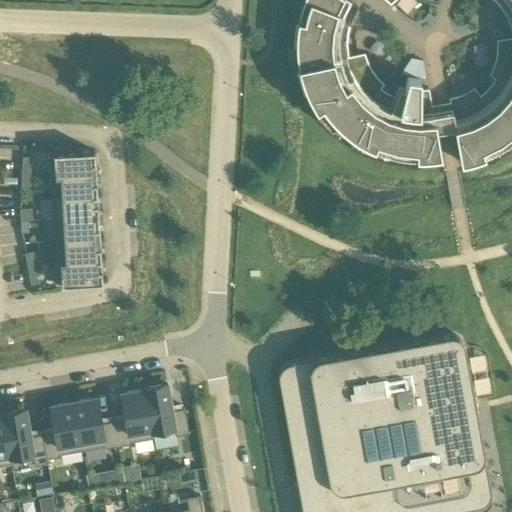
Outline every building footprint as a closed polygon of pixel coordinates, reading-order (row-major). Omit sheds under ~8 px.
[(511,0),(386,0),(390,3),(392,0),(494,0),(496,2),(503,10),(508,20),(502,22),(506,37),(496,38),(496,48),(495,57),(492,66),(488,74),(494,77),(488,86),(480,94),(473,86),(465,91),(457,95),(448,97),(450,106),(441,107),(432,109),(430,100),(428,88),(418,89),(419,80),(413,79),(407,78),(405,87),(398,85),(396,90),(387,85),(379,79),(372,71),(367,62),(364,52),(354,54),(353,47),(353,40),(346,39),(350,22),(357,6),(347,0),(302,0),(296,22),(295,41),(296,59),(300,77),(306,94),(316,110),(321,107),(334,123),(350,136),(368,146),(385,153),(403,156),(422,157),(440,155),(436,131),(444,129),(454,127),(460,162),(481,156),(500,147),(511,138),(511,0)] [(59,175),(95,172),(93,150),(67,152),(67,149),(48,151),(50,176),(59,176),(59,175)] [(29,176),(30,156),(22,156),(21,176),(29,176)] [(96,194),(95,172),(59,175),(59,176),(60,195),(60,196),(96,194)] [(28,188),(29,176),(21,176),(20,188),(28,188)] [(97,216),(96,194),(60,196),(60,195),(51,196),(52,219),(54,219),(54,218),(97,216)] [(19,208),(20,220),(28,220),(27,208),(19,208)] [(98,237),(97,216),(54,218),(54,219),(56,240),(98,237)] [(29,232),(28,220),(20,220),(21,233),(29,232)] [(100,259),(98,237),(56,240),(57,260),(57,261),(100,259)] [(34,263),(32,251),(24,253),(26,264),(34,263)] [(101,278),(100,259),(57,261),(57,260),(55,261),(56,286),(75,285),(75,283),(101,281),(101,278)] [(38,283),(34,263),(26,264),(30,284),(38,283)] [(511,326),(511,313),(496,314),(496,328),(511,326)] [(278,374),(278,378),(302,511),(433,511),(478,504),(482,503),(485,500),(487,497),(489,493),(489,489),(463,344),(461,341),(459,337),(455,335),(451,334),(448,334),(294,361),(289,362),(285,364),(282,366),(279,370),(278,374)] [(171,405),(167,383),(142,388),(143,389),(144,389),(152,436),(153,435),(175,431),(176,435),(188,433),(183,406),(182,406),(183,408),(171,410),(170,405),(171,405)] [(144,389),(143,389),(120,393),(125,419),(113,421),(117,446),(130,444),(129,442),(153,438),(153,435),(152,436),(144,389)] [(117,446),(113,421),(100,423),(99,418),(100,418),(96,397),(73,401),(82,451),(105,446),(105,448),(117,446)] [(82,451),(73,401),(49,406),(54,432),(41,434),(46,458),(46,459),(47,459),(59,457),(59,455),(82,451)] [(46,458),(41,434),(29,436),(28,431),(29,431),(25,409),(1,414),(2,414),(2,415),(11,463),(33,459),(34,466),(48,463),(47,459),(46,459),(46,458)] [(2,414),(1,414),(0,414),(0,465),(11,463),(2,415),(2,414)] [(204,467),(195,468),(198,485),(207,483),(204,467)] [(188,509),(168,511),(202,511),(200,495),(186,497),(188,509)]
